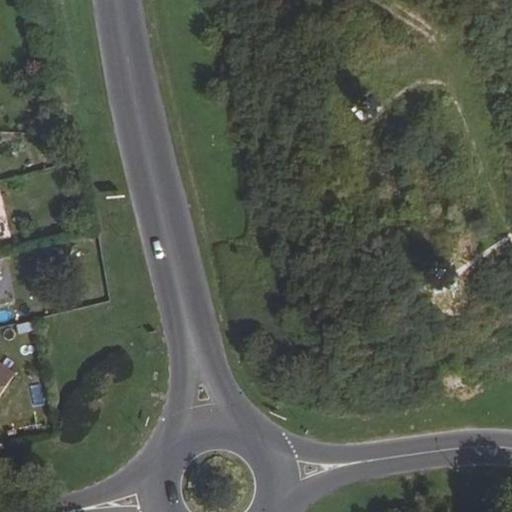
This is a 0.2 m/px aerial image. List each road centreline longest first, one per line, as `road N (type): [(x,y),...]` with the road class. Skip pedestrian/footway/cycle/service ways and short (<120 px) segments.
road 1 (tertiary): [(119,0),(173,257)]
road 2 (tertiary): [(173,257),(178,442)]
road 3 (tertiary): [(236,430),(173,257)]
road 4 (residential): [(394,456),(270,452)]
road 5 (residential): [(284,505),(394,456)]
